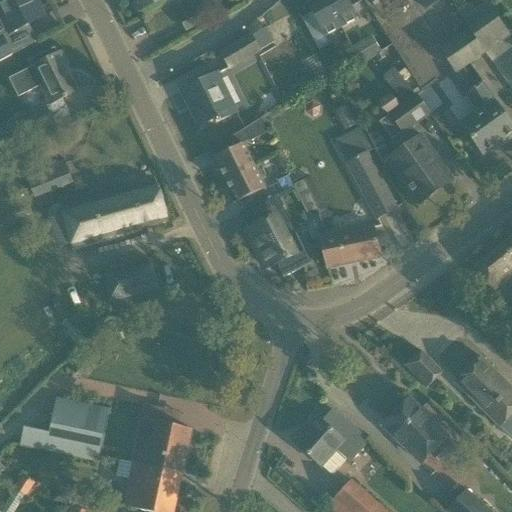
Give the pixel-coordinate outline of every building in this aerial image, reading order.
[(0,0),(0,10),(11,33),(43,17),(34,0),(32,0),(31,1),(30,0),(0,0)] [(167,0),(133,0),(140,13),(167,0)] [(248,38),(220,54),(230,71),(261,53),(260,52),(274,43),(277,48),(289,41),(293,46),(301,41),(287,17),(297,10),(294,4),(296,4),(293,0),(281,0),(244,31),(248,38)] [(303,0),(324,38),(341,29),(325,0),(303,0)] [(325,0),(341,29),(358,20),(347,0),(325,0)] [(417,0),(425,11),(442,0),(417,0)] [(470,4),(457,14),(468,29),(465,31),(482,53),(509,35),(486,3),(475,11),(470,4)] [(186,32),(206,22),(198,7),(179,17),(186,32)] [(465,31),(438,50),(456,74),(482,53),(465,31)] [(2,34),(0,35),(0,62),(13,56),(2,34)] [(376,37),(357,45),(362,58),(382,51),(376,37)] [(27,62),(31,68),(7,80),(18,101),(42,89),(50,105),(76,92),(64,68),(67,66),(61,53),(58,55),(54,48),(27,62)] [(396,66),(385,76),(401,96),(413,87),(396,66)] [(217,123),(237,114),(217,74),(181,92),(199,128),(215,120),(217,123)] [(511,137),(511,127),(484,86),(468,97),(478,111),(461,122),(481,153),(500,140),(503,144),(511,137)] [(403,136),(431,116),(415,94),(387,114),(403,136)] [(46,108),(9,126),(18,144),(55,125),(46,108)] [(249,143),(269,133),(260,120),(243,131),(249,143)] [(368,153),(372,151),(360,129),(336,142),(376,220),(396,209),(368,153)] [(419,204),(452,181),(420,137),(388,160),(419,204)] [(215,160),(211,161),(217,172),(220,170),(225,181),(254,167),(243,144),(214,159),(215,160)] [(34,198),(72,183),(65,165),(27,180),(34,198)] [(265,189),(254,167),(225,181),(231,192),(227,193),(233,205),(265,189)] [(289,177),(279,182),(283,191),(293,186),(289,177)] [(311,177),(293,186),(308,216),(319,212),(320,213),(327,210),(311,177)] [(60,203),(73,249),(167,222),(156,185),(125,194),(123,185),(60,203)] [(277,196),(263,203),(271,219),(276,217),(285,213),(277,196)] [(276,217),(246,232),(265,268),(275,263),(283,279),(311,265),(296,235),(287,240),(276,217)] [(328,269),(380,258),(374,227),(322,239),(328,269)] [(511,229),(470,264),(493,292),(511,276),(511,229)] [(134,269),(134,271),(121,274),(121,272),(103,276),(110,303),(157,291),(151,265),(134,269)] [(426,389),(442,373),(419,351),(404,366),(426,389)] [(511,416),(511,389),(480,358),(455,383),(500,428),(511,416)] [(44,453),(97,465),(109,409),(56,398),(44,453)] [(447,439),(408,400),(383,425),(421,465),(447,439)] [(317,418),(294,443),(321,468),(322,467),(333,476),(341,467),(330,458),(337,451),(347,460),(348,459),(350,461),(367,441),(333,411),(323,423),(317,418)] [(182,475),(191,431),(140,420),(131,464),(134,465),(182,475)] [(173,511),(182,475),(134,465),(123,509),(137,511),(173,511)] [(20,478),(16,476),(10,487),(15,490),(0,511),(15,511),(25,497),(26,498),(34,485),(21,477),(20,478)] [(385,511),(351,481),(328,507),(333,511),(385,511)] [(456,502),(446,511),(490,511),(466,490),(466,491),(458,485),(448,496),(456,502)] [(54,502),(71,508),(72,504),(79,506),(82,499),(74,496),(76,493),(59,487),(54,502)]
